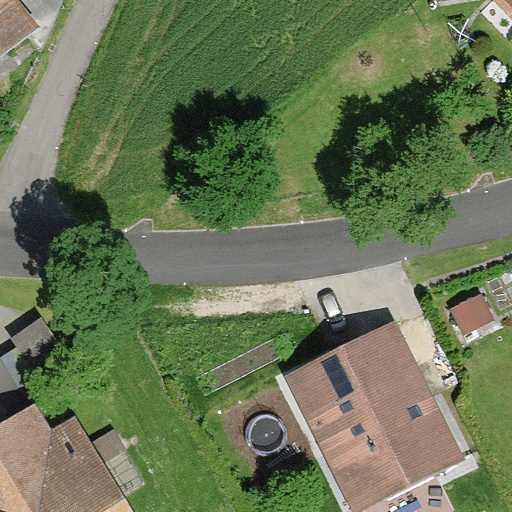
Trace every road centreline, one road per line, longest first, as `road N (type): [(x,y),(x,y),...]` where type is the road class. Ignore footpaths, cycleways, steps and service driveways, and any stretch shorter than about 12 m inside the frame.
road 1 (tertiary): [(1,248),(280,258),(511,214)]
road 2 (residential): [(97,0),(22,168),(1,248)]
